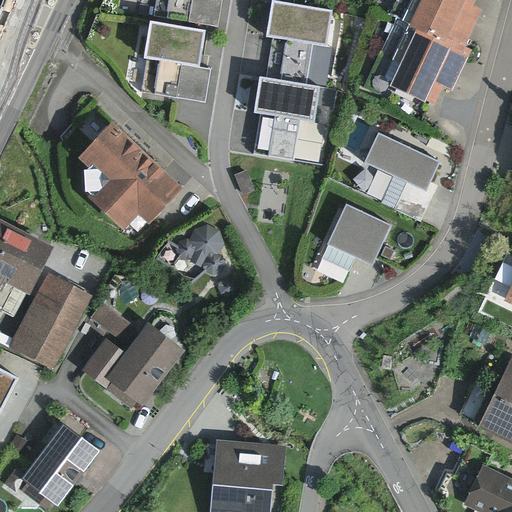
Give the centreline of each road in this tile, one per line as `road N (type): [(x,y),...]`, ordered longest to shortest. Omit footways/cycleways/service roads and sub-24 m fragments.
road 1 (residential): [(332,339),(372,308),(419,289),(448,255),(511,45)]
road 2 (residential): [(283,317),(235,334),(102,511)]
road 3 (residential): [(221,177),(206,178),(60,44),(36,32)]
road 4 (residential): [(221,177),(219,135),(241,0)]
road 5 (residential): [(283,317),(221,177)]
